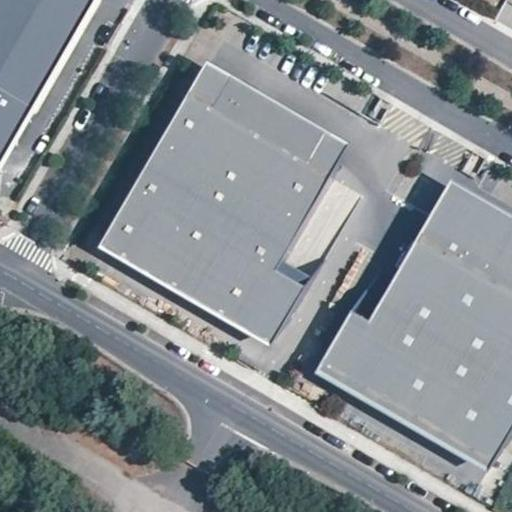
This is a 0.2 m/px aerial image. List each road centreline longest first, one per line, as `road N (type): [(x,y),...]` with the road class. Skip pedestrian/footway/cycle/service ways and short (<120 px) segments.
road 1 (unclassified): [(415,511),(9,278)]
road 2 (unclassified): [(9,278),(170,0)]
road 3 (unclassified): [(257,0),(511,146)]
road 4 (unknown): [(197,387),(201,511)]
road 5 (unclassified): [(511,61),(405,0)]
